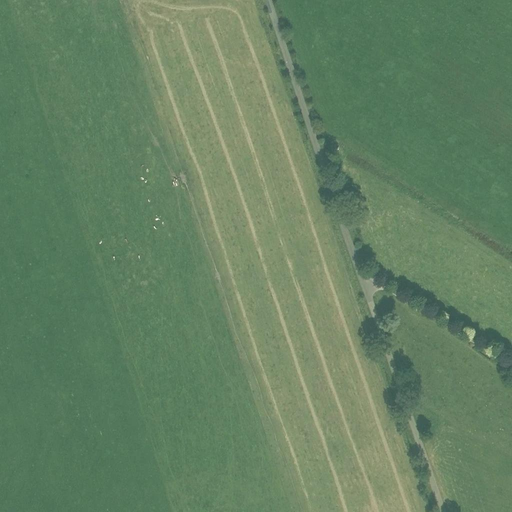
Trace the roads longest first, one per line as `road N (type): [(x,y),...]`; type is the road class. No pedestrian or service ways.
road 1 (unclassified): [(359,271),(269,0)]
road 2 (unclassified): [(442,511),(359,271)]
road 3 (unclassified): [(511,361),(359,271)]
